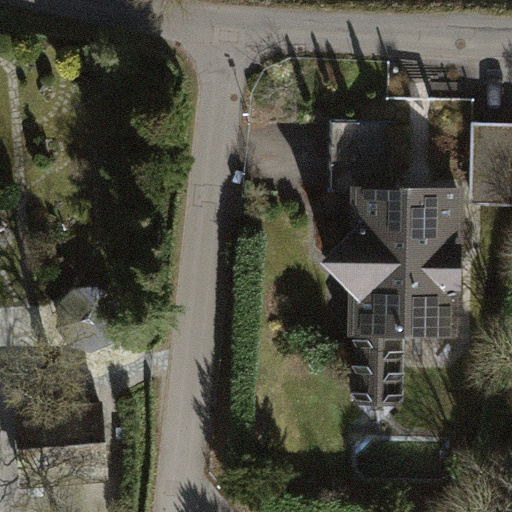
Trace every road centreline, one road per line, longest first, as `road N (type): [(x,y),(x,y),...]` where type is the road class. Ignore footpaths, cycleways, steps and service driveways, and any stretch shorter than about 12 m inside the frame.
road 1 (residential): [(184,511),(232,26)]
road 2 (unclassified): [(232,26),(511,42)]
road 3 (unclassified): [(84,0),(232,26)]
